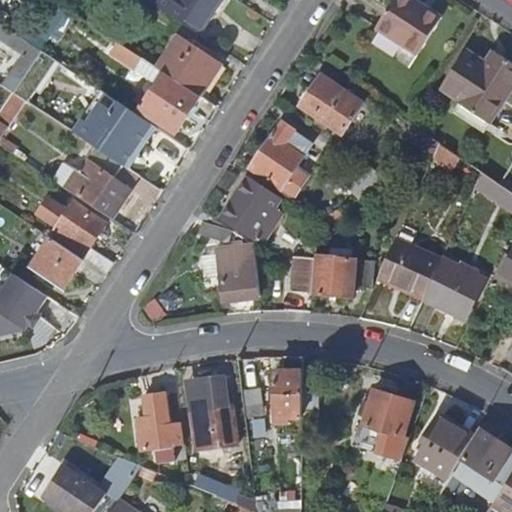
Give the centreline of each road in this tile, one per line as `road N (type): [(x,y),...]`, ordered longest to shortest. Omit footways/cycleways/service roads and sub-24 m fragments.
road 1 (unclassified): [(72,369),(196,339),(317,337),(388,349),(511,404)]
road 2 (residential): [(72,369),(316,0)]
road 3 (residential): [(0,478),(72,369)]
